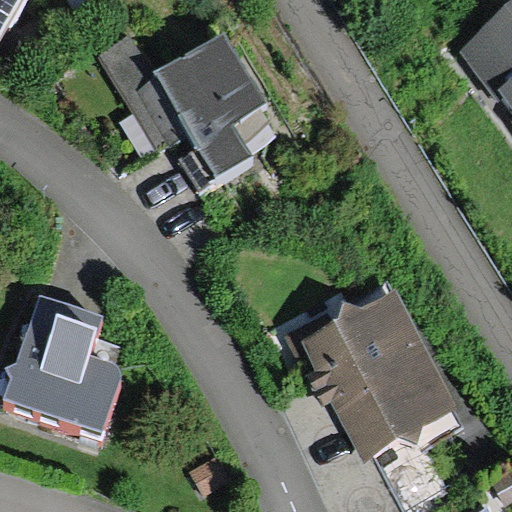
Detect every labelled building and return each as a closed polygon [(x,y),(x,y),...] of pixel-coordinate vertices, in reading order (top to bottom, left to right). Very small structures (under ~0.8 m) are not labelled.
[(0,0),(0,45),(24,0),(0,0)] [(511,22),(466,58),(511,116),(511,22)] [(131,44),(102,62),(160,155),(173,148),(203,196),(261,160),(243,131),(275,112),(227,36),(155,81),(131,44)] [(301,343),(364,458),(374,453),(450,410),(457,407),(395,290),(361,308),(345,302),(339,320),(301,343)] [(93,440),(102,443),(119,392),(118,385),(116,379),(111,377),(117,359),(95,351),(102,330),(40,309),(17,376),(7,382),(12,391),(5,411),(93,440)] [(450,410),(374,453),(406,511),(439,511),(458,501),(428,448),(461,430),(450,410)]
